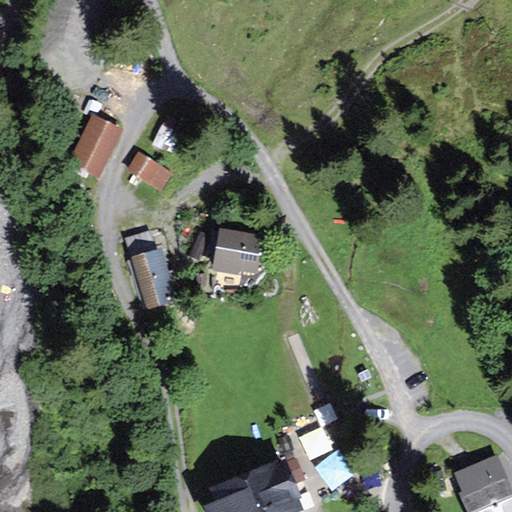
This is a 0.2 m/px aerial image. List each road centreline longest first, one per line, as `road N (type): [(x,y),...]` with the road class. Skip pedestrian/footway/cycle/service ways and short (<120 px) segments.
road 1 (track): [(411,408),(265,164),(230,120),(172,74),(147,0)]
road 2 (track): [(191,511),(168,390),(107,256),(105,230),(131,128),(172,74)]
road 3 (track): [(265,164),(325,137),(361,80),(403,41),(449,22),(474,0)]
